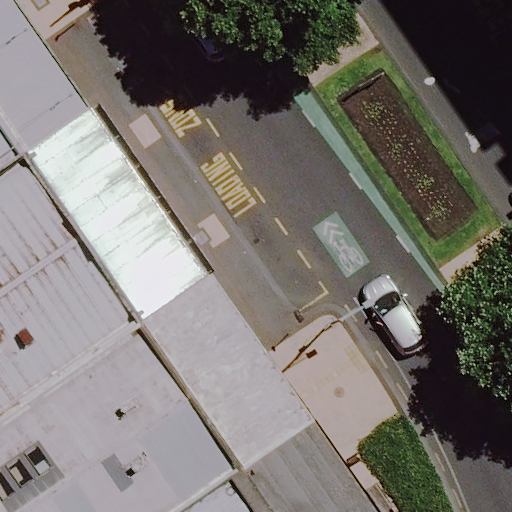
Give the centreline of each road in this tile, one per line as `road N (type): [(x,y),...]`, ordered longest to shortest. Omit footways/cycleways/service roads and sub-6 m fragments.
road 1 (tertiary): [(511,456),(176,0)]
road 2 (tertiary): [(402,0),(511,153)]
